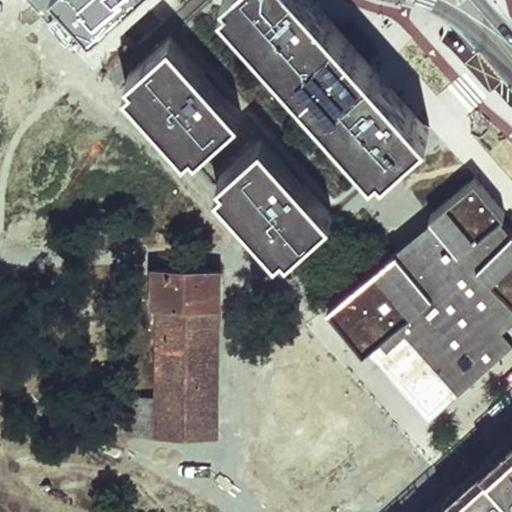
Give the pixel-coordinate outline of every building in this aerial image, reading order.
[(55,0),(81,29),(113,0),(55,0)] [(226,0),(372,161),(379,155),(383,160),(427,122),(408,101),(317,0),(226,0)] [(123,80),(183,148),(190,141),(195,146),(239,107),(169,30),(125,69),(130,74),(123,80)] [(214,182),(274,249),(281,243),(286,248),(329,209),(260,131),(216,170),(221,175),(214,182)] [(505,212),(476,177),(430,214),(435,221),(398,252),(397,251),(327,308),(425,418),(511,339),(511,335),(501,324),(511,315),(511,314),(511,229),(511,230),(501,216),(505,212)] [(217,435),(219,268),(157,266),(154,266),(154,304),(159,304),(160,397),(129,396),(130,434),(217,435)] [(511,511),(511,434),(488,456),(508,478),(487,497),(467,475),(427,511),(511,511)] [(508,478),(488,456),(467,475),(487,497),(508,478)]
